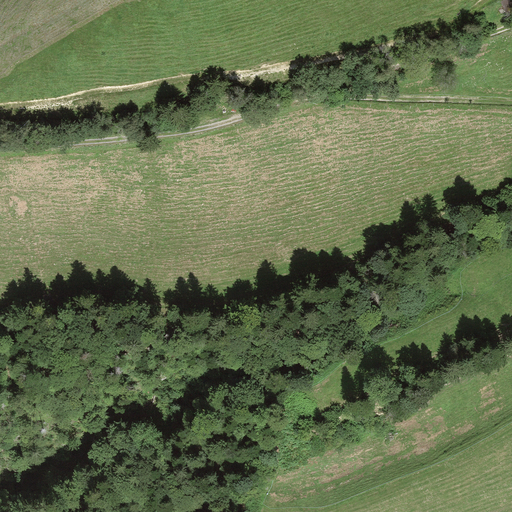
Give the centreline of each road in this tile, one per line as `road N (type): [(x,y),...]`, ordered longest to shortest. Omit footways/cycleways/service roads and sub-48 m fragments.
road 1 (track): [(0,150),(197,131),(511,26)]
road 2 (track): [(511,102),(295,93)]
